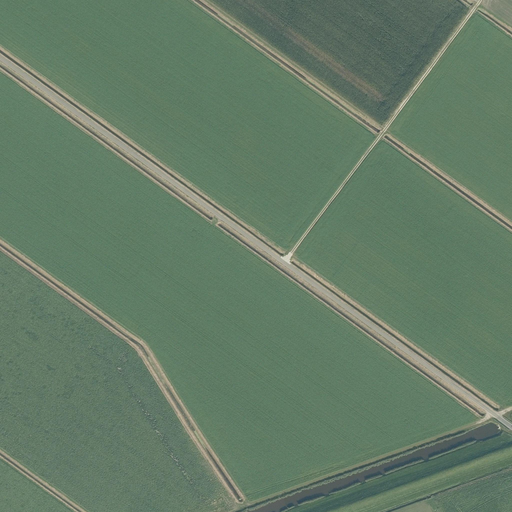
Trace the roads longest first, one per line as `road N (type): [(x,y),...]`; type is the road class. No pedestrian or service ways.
road 1 (unclassified): [(511,427),(0,57)]
road 2 (track): [(284,262),(479,0)]
